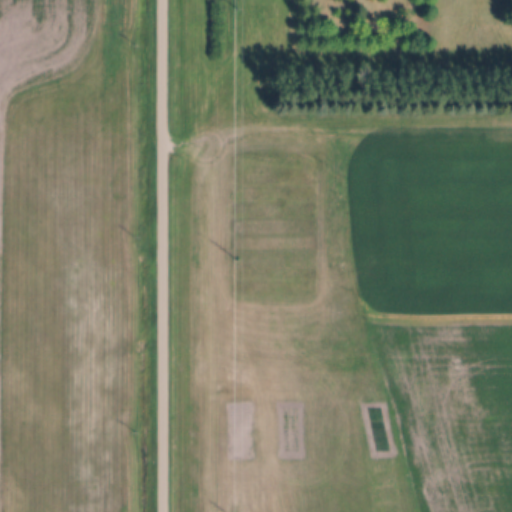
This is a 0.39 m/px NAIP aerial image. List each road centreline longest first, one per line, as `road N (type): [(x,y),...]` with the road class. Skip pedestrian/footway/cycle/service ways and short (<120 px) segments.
road 1 (residential): [(164,511),(162,0)]
road 2 (track): [(229,121),(511,121)]
road 3 (track): [(511,60),(230,52)]
road 4 (track): [(230,0),(229,121),(195,152),(163,154)]
